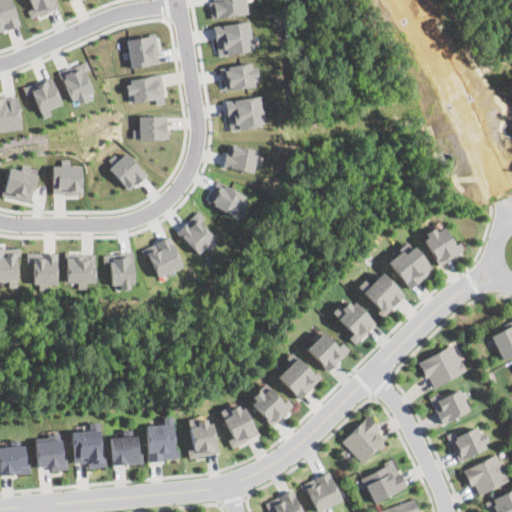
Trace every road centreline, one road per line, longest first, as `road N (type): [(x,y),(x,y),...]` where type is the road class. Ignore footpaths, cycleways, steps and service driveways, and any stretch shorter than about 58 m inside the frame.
road 1 (residential): [(496,268),(435,308),(295,447),(258,471),(168,492),(0,506)]
road 2 (residential): [(369,373),(414,435),(446,511),(233,498),(229,483)]
road 3 (residential): [(177,0),(198,126),(180,184),(155,208),(116,224),(0,221)]
road 4 (residential): [(401,0),(455,94),(510,220)]
road 5 (residential): [(178,1),(123,9),(0,62)]
